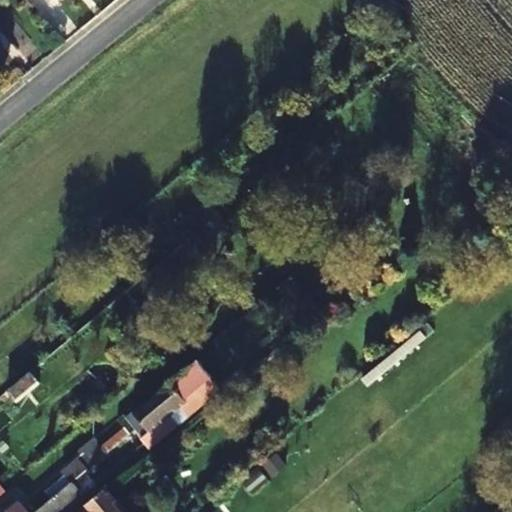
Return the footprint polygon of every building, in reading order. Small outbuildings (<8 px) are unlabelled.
[(185,243),(219,215),(208,202),(174,231),(185,243)] [(185,243),(194,254),(227,225),(219,215),(185,243)] [(137,431),(146,443),(152,448),(224,389),(220,383),(201,361),(135,415),(134,414),(127,419),(137,431)] [(18,404),(41,385),(30,372),(7,392),(18,404)] [(4,409),(0,411),(0,432),(14,421),(4,409)] [(127,419),(125,416),(92,443),(81,452),(83,456),(64,472),(68,476),(49,492),(54,499),(72,484),(137,431),(127,419)] [(54,499),(38,511),(62,511),(83,496),(72,484),(54,499)] [(120,511),(104,491),(78,511),(120,511)] [(27,511),(20,503),(8,511),(27,511)]
